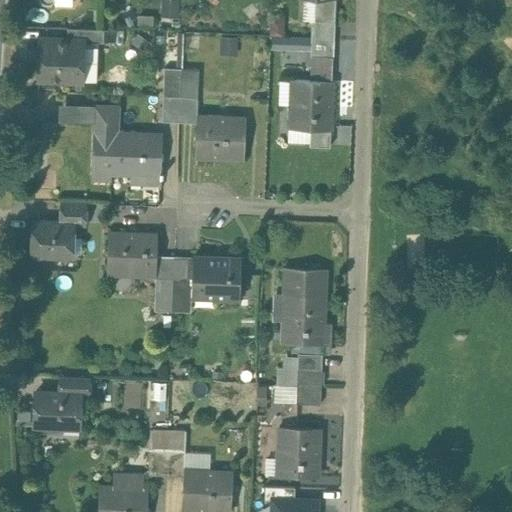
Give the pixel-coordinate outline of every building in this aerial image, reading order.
[(162,0),(162,14),(177,14),(176,0),(162,0)] [(335,0),(315,0),(315,19),(334,20),(335,0)] [(315,19),(312,19),(312,37),(334,38),(334,20),(315,19)] [(104,29),(68,28),(67,40),(84,40),(84,41),(103,42),(104,29)] [(334,38),(312,37),(311,55),(332,56),(333,56),(334,38)] [(67,40),(40,39),(38,79),(82,80),(84,41),(84,40),(67,40)] [(332,56),(312,56),(310,80),(331,81),(332,56)] [(182,69),(165,68),(163,121),(180,122),(181,97),(182,69)] [(199,69),(182,69),(181,97),(198,97),(199,69)] [(310,80),(291,79),(289,128),(330,129),(332,81),(331,81),(310,80)] [(198,97),(181,97),(180,122),(197,123),(197,116),(198,97)] [(94,123),(95,106),(59,105),(58,122),(94,123)] [(94,123),(94,133),(117,133),(118,107),(95,106),(94,123)] [(241,117),(197,116),(197,123),(196,156),(244,158),(245,130),(240,130),(241,117)] [(117,133),(94,133),(92,132),(91,180),(93,180),(93,172),(132,174),(133,170),(142,170),(141,183),(158,184),(158,189),(160,189),(160,178),(163,178),(164,173),(160,173),(161,148),(157,147),(157,135),(117,133)] [(85,203),(62,202),(62,201),(61,222),(73,223),(73,224),(85,224),(86,202),(85,202),(85,203)] [(61,222),(34,221),(33,254),(72,256),(73,224),(73,223),(61,222)] [(157,236),(108,234),(106,273),(108,274),(108,268),(133,269),(133,275),(155,275),(156,257),(157,236)] [(174,258),(156,257),(155,275),(155,279),(174,279),(174,258)] [(192,259),(174,258),(174,279),(191,280),(192,259)] [(240,260),(192,258),(192,259),(191,280),(191,297),(192,297),(192,291),(216,293),(216,298),(239,299),(240,278),(240,260)] [(326,269),(285,267),(284,295),(290,295),(289,320),(283,320),(282,342),(298,343),(323,343),(323,339),(330,339),(330,324),(324,324),(326,269)] [(240,278),(239,299),(258,300),(259,279),(240,278)] [(174,279),(155,279),(154,309),(172,310),(174,279)] [(323,354),(323,343),(298,343),(298,353),(323,354)] [(323,354),(298,353),(298,358),(298,367),(322,368),(323,354)] [(298,367),(298,358),(284,357),(283,368),(277,367),(276,384),(297,385),(298,367)] [(322,368),(298,367),(297,385),(321,386),(322,368)] [(89,377),(61,376),(60,392),(80,393),(80,395),(88,395),(89,377)] [(321,386),(297,385),(296,403),(321,404),(321,386)] [(60,392),(36,391),(34,425),(48,426),(51,430),(59,430),(63,426),(79,427),(80,395),(80,393),(60,392)] [(320,428),(279,426),(279,428),(284,428),(283,453),(278,452),(277,475),(318,476),(320,428)] [(168,429),(150,429),(149,474),(166,475),(168,429)] [(168,429),(166,475),(184,476),(184,469),(185,469),(185,452),(186,430),(168,429)] [(185,469),(209,470),(210,453),(185,452),(185,469)] [(185,469),(184,469),(184,476),(182,509),(203,511),(203,507),(229,508),(229,511),(230,511),(232,484),(227,484),(228,471),(209,470),(185,469)] [(144,474),(125,473),(124,474),(114,474),(114,486),(99,485),(98,511),(146,511),(147,500),(143,500),(144,474)] [(295,488),(265,486),(265,499),(277,500),(277,499),(294,500),(295,488)] [(294,500),(277,499),(277,500),(276,511),(316,511),(317,500),(294,500)]
